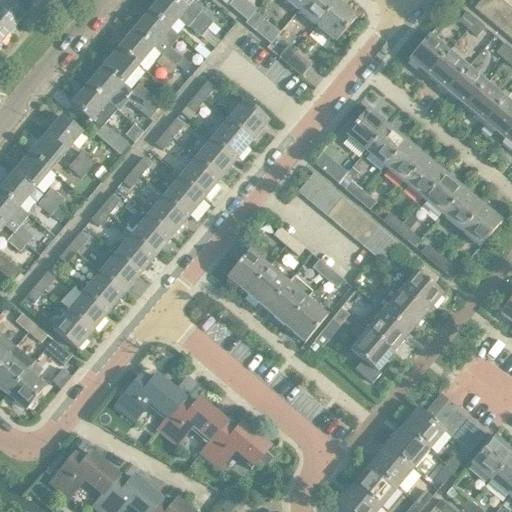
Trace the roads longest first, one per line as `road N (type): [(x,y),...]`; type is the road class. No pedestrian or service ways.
road 1 (residential): [(156,312),(401,12)]
road 2 (residential): [(300,511),(300,496),(330,457),(156,312)]
road 3 (residential): [(0,132),(110,0)]
road 4 (residential): [(206,501),(68,421)]
road 5 (residential): [(68,421),(156,312)]
